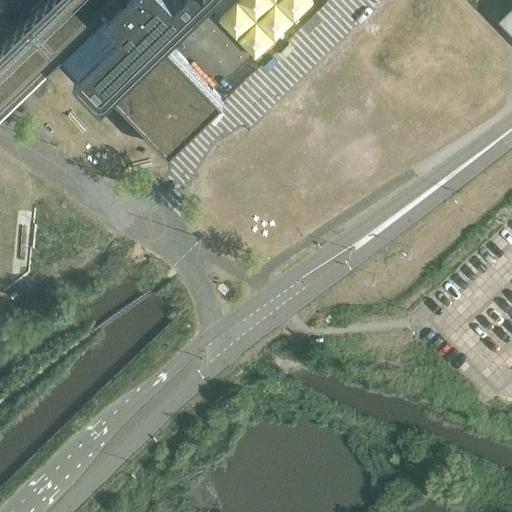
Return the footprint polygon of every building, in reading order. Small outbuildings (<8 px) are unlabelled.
[(40,0),(33,8),(64,40),(104,0),(40,0)] [(104,0),(64,40),(71,47),(153,132),(171,151),(195,128),(200,122),(206,117),(223,100),(166,41),(186,22),(208,0),(104,0)] [(239,0),(220,19),(222,22),(235,35),(244,45),(256,57),(314,2),(311,0),(239,0)] [(511,4),(499,18),(502,21),(511,31),(511,4)] [(33,8),(0,38),(0,100),(64,40),(33,8)]
